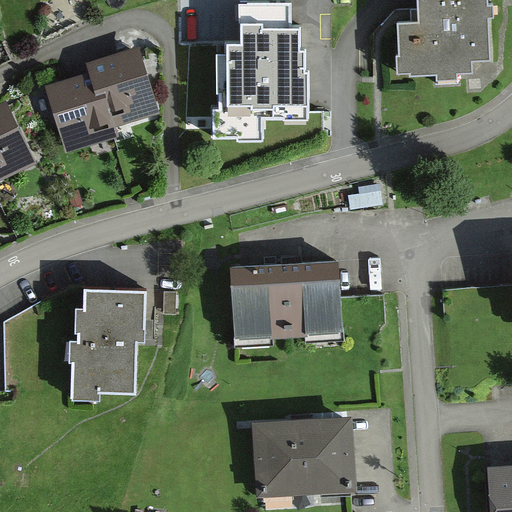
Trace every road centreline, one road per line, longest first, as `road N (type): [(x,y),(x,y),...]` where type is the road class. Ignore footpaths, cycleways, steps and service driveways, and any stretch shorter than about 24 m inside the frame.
road 1 (residential): [(511,110),(467,136),(81,237),(0,272)]
road 2 (residential): [(434,511),(417,238)]
